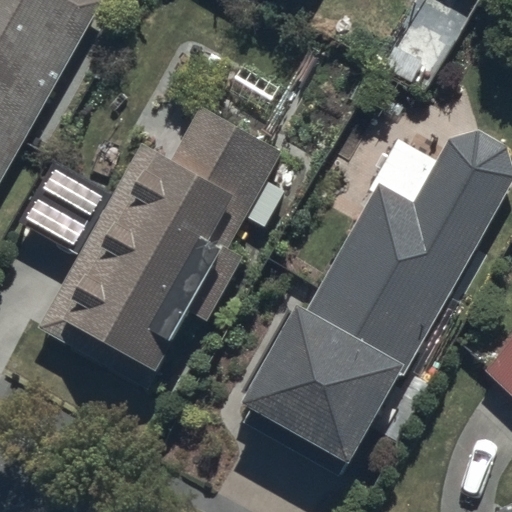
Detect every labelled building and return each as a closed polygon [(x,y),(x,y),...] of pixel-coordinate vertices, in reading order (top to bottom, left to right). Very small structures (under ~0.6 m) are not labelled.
[(0,0),(0,187),(104,5),(94,0),(0,0)] [(459,34),(415,5),(381,57),(426,85),(459,34)] [(143,148),(39,331),(148,394),(228,253),(214,246),(238,204),(253,212),(265,190),(280,199),(300,165),(203,110),(172,164),(143,148)] [(341,484),(350,468),(511,188),(511,164),(508,152),(480,134),(449,143),(436,165),(401,143),(375,186),(381,189),(305,315),(300,313),(243,408),(253,414),(246,426),(341,484)] [(511,345),(484,373),(511,400),(511,345)]
